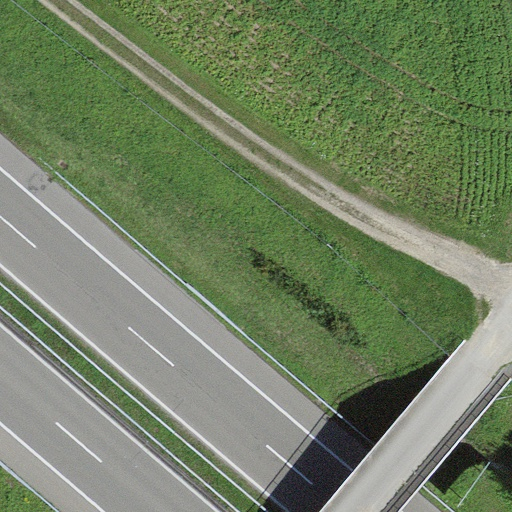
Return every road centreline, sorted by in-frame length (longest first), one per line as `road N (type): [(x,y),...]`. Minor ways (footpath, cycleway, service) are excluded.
road 1 (track): [(511,288),(365,220),(208,115),(62,0)]
road 2 (motorway): [(348,511),(0,210)]
road 3 (residential): [(352,511),(504,328)]
road 4 (motorway): [(0,373),(161,511)]
